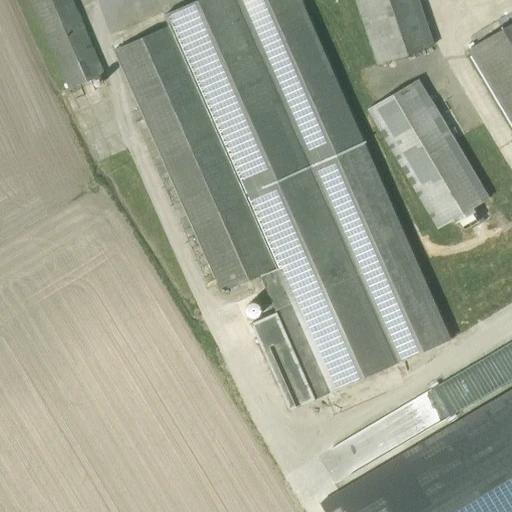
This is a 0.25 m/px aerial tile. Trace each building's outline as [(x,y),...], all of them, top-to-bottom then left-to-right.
[(71,0),(30,0),(69,88),(103,73),(71,0)] [(198,0),(164,15),(168,24),(113,48),(221,290),(259,273),(276,312),(250,324),(289,411),(315,400),(450,340),(299,0),(198,0)] [(354,0),(377,63),(431,45),(415,0),(354,0)] [(511,21),(468,48),(511,122),(511,21)] [(437,226),(486,197),(416,78),(367,107),(437,226)] [(476,203),(452,217),(455,223),(460,220),(467,231),(486,220),(476,203)] [(511,511),(511,389),(320,503),(324,511),(511,511)]
